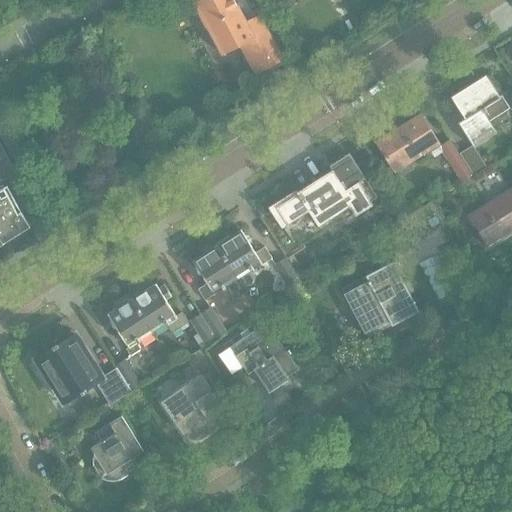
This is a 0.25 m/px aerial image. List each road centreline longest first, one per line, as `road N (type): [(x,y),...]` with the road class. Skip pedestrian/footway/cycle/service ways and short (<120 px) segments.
road 1 (residential): [(0,311),(493,0)]
road 2 (residential): [(169,511),(311,418),(511,306)]
road 3 (residential): [(56,511),(0,398)]
